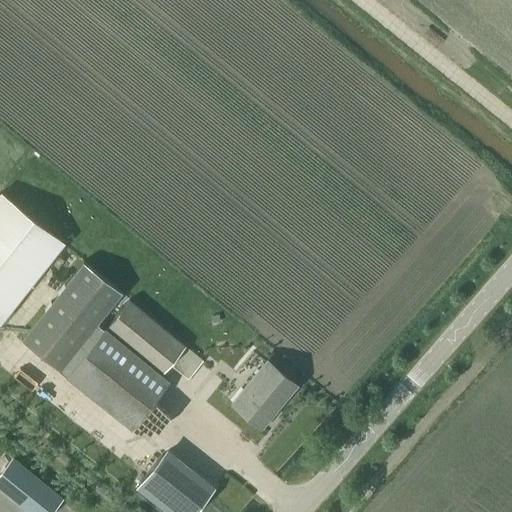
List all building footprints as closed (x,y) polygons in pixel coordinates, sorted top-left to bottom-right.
[(0,119),(0,144),(12,130),(0,119)] [(0,193),(0,319),(62,243),(0,193)] [(81,262),(21,340),(58,370),(119,292),(81,262)] [(128,299),(104,328),(160,374),(169,363),(188,378),(202,360),(128,299)] [(129,427),(168,381),(160,374),(104,328),(65,374),(129,427)] [(232,402),(260,426),(294,385),(266,361),(232,402)] [(112,463),(124,448),(29,369),(16,385),(112,463)] [(172,500),(184,485),(134,445),(122,460),(172,500)] [(0,489),(26,511),(50,511),(60,500),(11,458),(0,470),(0,489)] [(169,511),(191,511),(208,491),(193,480),(169,511)]
